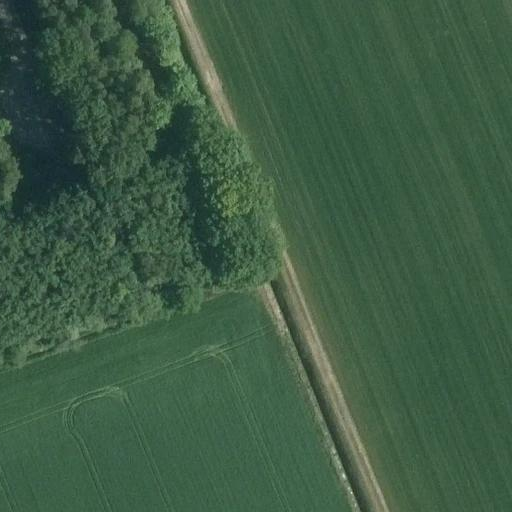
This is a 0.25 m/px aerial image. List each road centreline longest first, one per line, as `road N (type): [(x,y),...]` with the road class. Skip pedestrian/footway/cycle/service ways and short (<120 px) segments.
road 1 (track): [(378,511),(174,0)]
road 2 (unknown): [(0,0),(67,169)]
